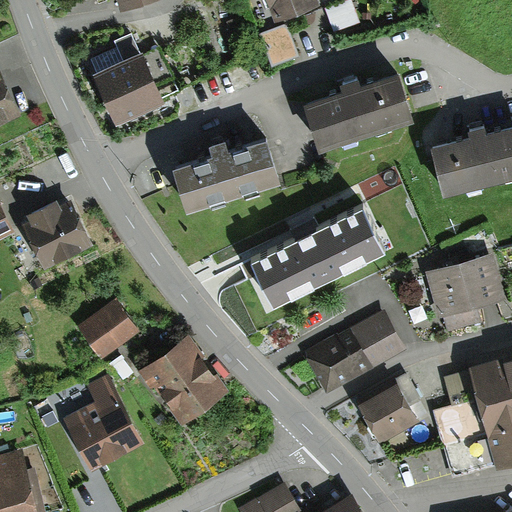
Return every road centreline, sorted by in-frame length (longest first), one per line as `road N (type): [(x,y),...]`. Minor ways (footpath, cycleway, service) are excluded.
road 1 (residential): [(99,169),(283,74),(400,45),(511,87)]
road 2 (unclassified): [(299,421),(214,333),(99,169)]
road 3 (residential): [(299,421),(410,355),(511,328)]
road 4 (residential): [(313,434),(292,454),(172,511)]
road 5 (unclassified): [(99,169),(34,36)]
road 6 (residential): [(34,36),(172,0)]
